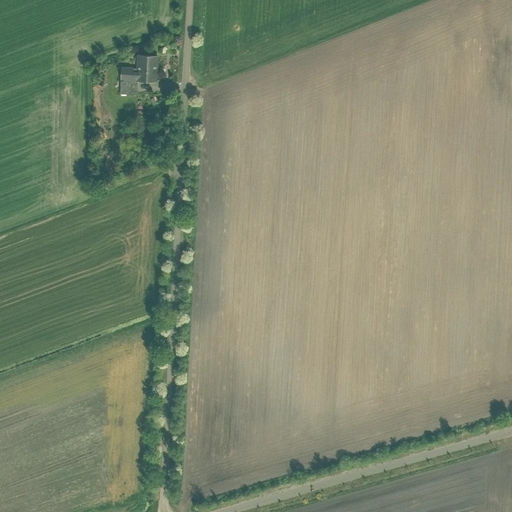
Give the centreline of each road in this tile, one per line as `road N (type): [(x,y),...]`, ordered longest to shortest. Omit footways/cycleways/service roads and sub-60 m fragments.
road 1 (track): [(162,511),(186,99)]
road 2 (unclassified): [(511,429),(218,511)]
